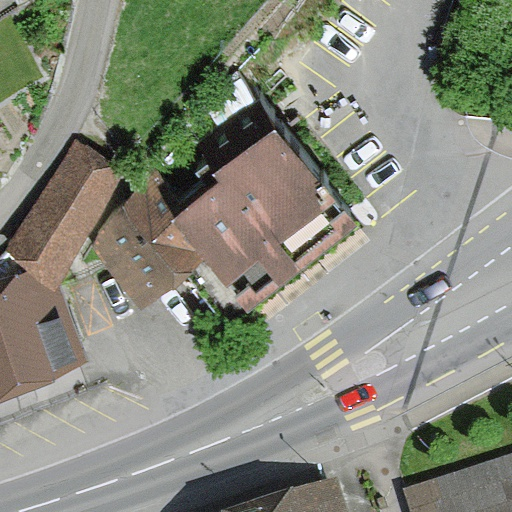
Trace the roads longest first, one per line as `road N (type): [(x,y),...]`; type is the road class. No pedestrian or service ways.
road 1 (primary): [(18,511),(261,421),(461,309)]
road 2 (motorway): [(511,321),(448,511)]
